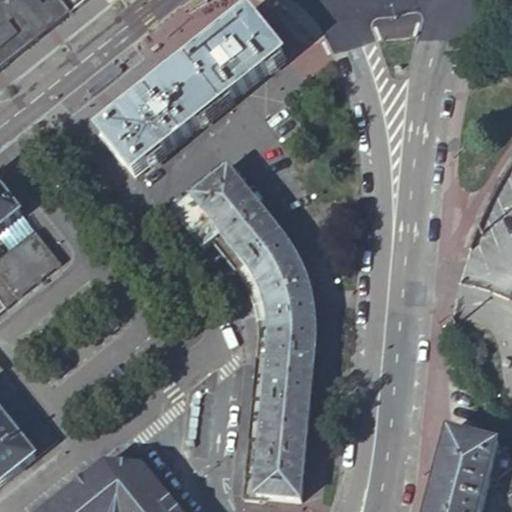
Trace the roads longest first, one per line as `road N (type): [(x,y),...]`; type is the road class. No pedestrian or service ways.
road 1 (tertiary): [(393,196),(379,420),(364,511)]
road 2 (tertiary): [(393,196),(414,177),(442,0)]
road 3 (tertiary): [(337,0),(393,196)]
road 4 (tertiary): [(159,0),(0,127)]
road 5 (residential): [(225,342),(135,224),(96,255)]
road 6 (residential): [(215,511),(225,342)]
road 7 (residential): [(0,142),(96,255)]
road 8 (residential): [(43,400),(144,319)]
road 9 (residential): [(213,511),(136,410)]
road 10 (residential): [(96,255),(0,334)]
